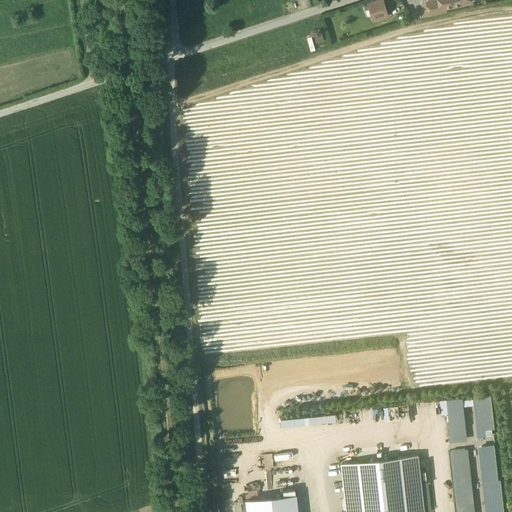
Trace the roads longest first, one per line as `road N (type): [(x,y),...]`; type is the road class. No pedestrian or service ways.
road 1 (track): [(205,511),(171,57)]
road 2 (track): [(174,105),(391,33),(511,11)]
road 3 (unclassified): [(316,11),(110,78)]
